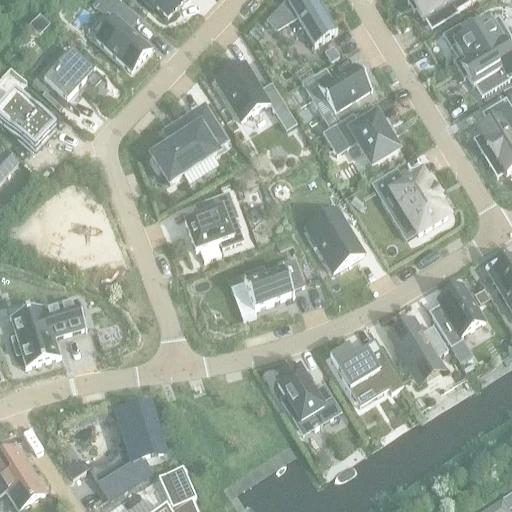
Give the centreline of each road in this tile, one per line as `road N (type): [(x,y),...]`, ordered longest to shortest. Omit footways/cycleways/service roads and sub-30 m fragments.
road 1 (residential): [(236,0),(104,145),(182,370)]
road 2 (residential): [(182,370),(291,346),(348,322),(499,235)]
road 3 (residential): [(499,235),(360,0)]
road 4 (residential): [(10,404),(182,370)]
road 5 (residential): [(74,511),(10,404)]
